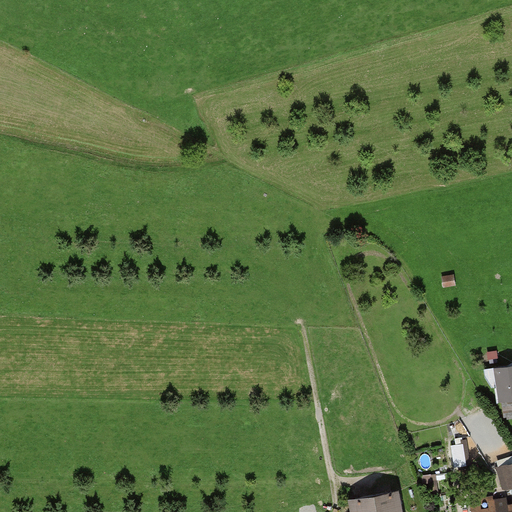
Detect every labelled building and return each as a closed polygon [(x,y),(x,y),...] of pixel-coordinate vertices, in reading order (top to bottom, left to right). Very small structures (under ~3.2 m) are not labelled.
[(511,372),(498,375),(505,420),(511,418),(511,372)] [(461,444),(453,446),(457,465),(465,463),(461,444)] [(511,463),(498,468),(503,485),(510,483),(511,487),(511,486),(511,463)] [(405,511),(401,488),(349,498),(351,511),(405,511)] [(471,497),(473,511),(511,511),(511,503),(509,504),(508,497),(496,499),(495,493),(471,497)]
